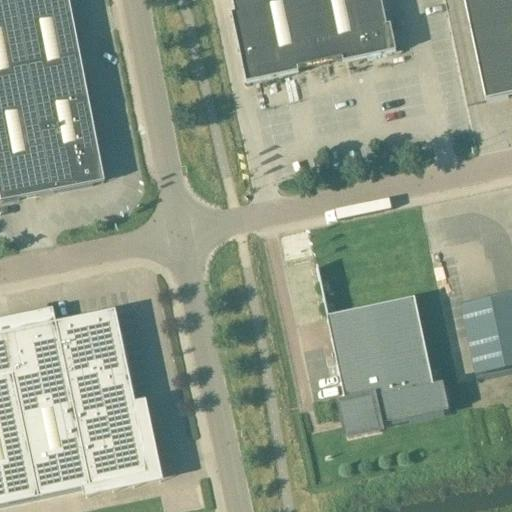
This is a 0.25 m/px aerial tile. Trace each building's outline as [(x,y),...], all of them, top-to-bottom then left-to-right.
[(0,0),(0,199),(1,206),(105,186),(68,0),(0,0)] [(231,0),(250,83),(392,52),(380,0),(231,0)] [(511,0),(464,0),(486,104),(511,98),(511,0)] [(318,269),(316,270),(345,408),(341,409),(348,440),(380,433),(379,429),(449,414),(443,387),(434,389),(415,302),(329,320),(318,269)] [(511,301),(462,313),(477,383),(511,375),(511,301)] [(116,314),(0,338),(0,511),(155,480),(140,414),(137,414),(116,314)]
